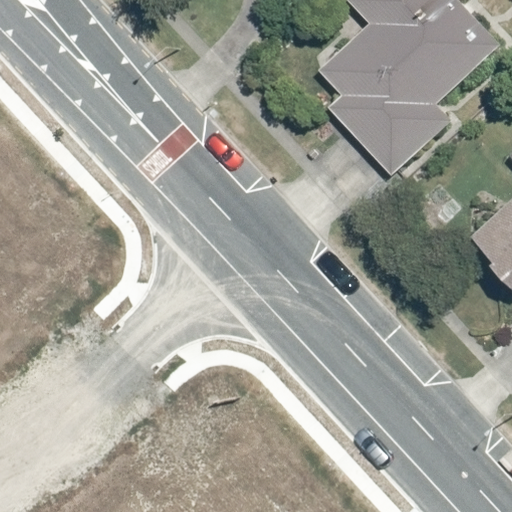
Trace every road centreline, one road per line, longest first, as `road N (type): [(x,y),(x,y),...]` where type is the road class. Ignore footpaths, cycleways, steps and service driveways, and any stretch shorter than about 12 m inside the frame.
road 1 (tertiary): [(240,239),(493,511)]
road 2 (tertiary): [(18,0),(240,239)]
road 3 (residential): [(240,239),(0,452)]
